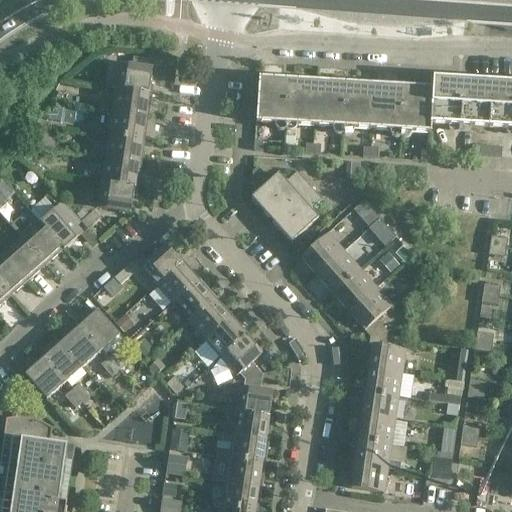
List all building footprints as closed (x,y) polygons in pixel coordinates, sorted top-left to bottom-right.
[(119,65),(115,89),(148,94),(152,70),(148,69),(149,60),(133,58),(131,67),(119,65)] [(255,124),(285,126),(288,76),(282,76),(282,81),(258,80),(255,124)] [(285,126),(314,127),(316,83),(293,82),(293,77),(288,76),(285,126)] [(430,125),(459,127),(462,77),(456,77),(456,82),(437,81),(436,92),(432,92),(430,125)] [(459,127),(487,128),(490,84),(467,82),(467,78),(462,77),(459,127)] [(314,127),(342,129),(345,80),(340,80),(339,84),(316,83),(314,127)] [(342,129),(371,131),(374,86),(350,85),(351,80),(345,80),(342,129)] [(371,131),(400,133),(403,83),(397,83),(397,88),(374,86),(371,131)] [(403,83),(400,133),(430,134),(430,125),(432,92),(431,92),(431,90),(408,89),(408,84),(403,83)] [(487,128),(511,129),(511,85),(490,84),(487,128)] [(148,94),(115,89),(112,113),(148,118),(150,103),(147,102),(148,94)] [(55,91),(50,100),(57,104),(62,95),(55,91)] [(50,108),(49,120),(72,124),(74,111),(50,108)] [(112,113),(110,122),(108,136),(141,141),(142,133),(146,134),(148,118),(112,113)] [(139,149),(141,141),(108,136),(105,160),(141,166),(143,150),(139,149)] [(254,142),(253,152),(262,152),(262,142),(254,142)] [(486,157),(486,147),(472,147),(471,156),(486,157)] [(501,148),(486,147),(486,157),(500,158),(501,148)] [(428,162),(429,153),(429,152),(420,152),(420,162),(428,162)] [(26,157),(22,163),(34,170),(42,178),(47,173),(39,165),(26,157)] [(139,181),(141,166),(105,160),(101,184),(134,189),(135,181),(139,181)] [(350,172),(359,173),(360,164),(351,164),(350,172)] [(285,183),(278,175),(269,182),(257,169),(252,173),(252,185),(258,192),(251,199),(271,221),(309,187),(296,173),(285,183)] [(358,181),(359,173),(350,172),(350,181),(358,181)] [(4,182),(0,185),(0,192),(8,201),(15,195),(4,182)] [(130,213),(134,189),(101,184),(97,208),(130,213)] [(321,201),(309,187),(271,221),(291,243),(318,219),(310,211),(321,201)] [(47,197),(30,212),(40,223),(64,250),(82,234),(76,228),(81,223),(63,202),(58,207),(57,207),(47,197)] [(368,209),(363,202),(353,211),(358,217),(368,209)] [(368,211),(360,219),(367,228),(376,220),(368,211)] [(99,219),(93,212),(81,223),(87,230),(99,219)] [(374,236),(384,227),(379,221),(368,230),(374,236)] [(43,263),(49,258),(52,261),(64,250),(40,223),(22,239),(43,263)] [(316,277),(343,253),(327,234),(302,256),(308,263),(305,265),(316,277)] [(489,247),(505,249),(507,241),(491,238),(489,247)] [(43,263),(22,239),(3,255),(28,282),(40,272),(37,269),(43,263)] [(164,247),(140,269),(156,287),(181,265),(164,247)] [(504,258),(505,249),(489,247),(488,256),(504,258)] [(335,293),(359,271),(343,253),(316,277),(326,289),(329,286),(335,293)] [(387,254),(379,261),(390,273),(398,266),(387,254)] [(28,282),(3,255),(0,257),(0,287),(7,295),(13,290),(16,293),(28,282)] [(189,269),(186,271),(181,265),(156,287),(172,305),(200,281),(189,269)] [(132,275),(126,268),(114,279),(120,286),(132,275)] [(348,313),(375,289),(359,271),(335,293),(340,299),(337,301),(348,313)] [(207,295),(210,293),(200,281),(172,305),(188,323),(212,301),(207,295)] [(483,286),(482,294),(498,297),(500,288),(483,286)] [(391,307),(375,289),(348,313),(358,325),(361,323),(367,329),(364,331),(369,338),(387,333),(387,332),(376,321),(391,307)] [(498,297),(482,294),(481,303),(497,306),(498,297)] [(221,305),(218,307),(212,301),(188,323),(204,341),(231,317),(221,305)] [(82,320),(85,322),(79,327),(101,352),(119,336),(95,309),(82,320)] [(239,331),(242,328),(231,317),(204,341),(219,358),(244,337),(239,331)] [(123,318),(115,324),(123,333),(131,327),(123,318)] [(73,333),(70,330),(58,341),(83,368),(101,352),(79,327),(73,333)] [(401,375),(404,351),(384,348),(387,333),(369,338),(368,346),(372,346),(370,355),(367,354),(365,370),(401,375)] [(476,334),(475,343),(491,345),(492,336),(476,334)] [(236,377),(239,375),(243,380),(261,375),(251,364),(261,355),(244,337),(219,358),(236,377)] [(46,351),(49,354),(43,360),(65,384),(83,368),(58,341),(46,351)] [(155,352),(145,341),(138,348),(147,358),(155,352)] [(491,345),(475,343),(474,352),(490,354),(491,345)] [(463,384),(467,353),(455,351),(450,382),(463,384)] [(125,366),(114,353),(107,359),(118,372),(125,366)] [(100,365),(111,378),(118,372),(107,359),(100,365)] [(34,362),(22,373),(46,401),(65,384),(43,360),(37,365),(34,362)] [(165,367),(158,360),(149,368),(156,375),(165,367)] [(365,394),(397,399),(401,375),(365,370),(362,386),(366,386),(365,394)] [(268,416),(272,393),(259,391),(262,375),(261,375),(243,380),(244,381),(243,389),(239,388),(236,412),(268,416)] [(183,390),(174,379),(166,385),(175,396),(183,390)] [(469,381),(468,390),(484,393),(485,384),(469,381)] [(82,404),(89,398),(78,386),(71,392),(82,404)] [(483,402),(484,393),(468,390),(466,399),(483,402)] [(71,392),(64,398),(75,410),(82,404),(71,392)] [(430,394),(428,403),(459,407),(460,399),(446,397),(446,394),(442,393),(442,396),(430,394)] [(357,417),(394,423),(397,399),(365,394),(364,402),(360,402),(357,417)] [(186,406),(176,404),(174,420),(184,421),(186,406)] [(271,426),(267,425),(268,416),(236,412),(232,436),(268,441),(271,426)] [(358,442),(390,447),(394,423),(357,417),(355,433),(359,434),(358,442)] [(0,511),(64,511),(66,506),(64,506),(64,508),(57,507),(63,464),(71,465),(74,450),(49,446),(51,431),(41,425),(29,422),(17,420),(5,422),(2,443),(4,444),(4,443),(11,444),(0,511)] [(462,428),(461,437),(477,440),(478,431),(462,428)] [(443,430),(441,442),(454,444),(456,431),(443,430)] [(262,457),(266,457),(268,441),(232,436),(228,459),(261,464),(262,457)] [(185,453),(187,439),(171,437),(169,451),(185,453)] [(476,449),(477,440),(461,437),(459,446),(476,449)] [(353,449),(350,465),(387,470),(398,472),(402,473),(403,464),(399,464),(388,462),(390,447),(358,442),(357,450),(353,449)] [(437,454),(435,467),(450,469),(452,457),(437,454)] [(168,457),(165,475),(183,477),(186,460),(168,457)] [(261,464),(228,459),(225,483),(261,489),(264,473),(260,473),(261,464)] [(350,490),(383,495),(387,470),(350,465),(348,480),(352,481),(350,490)] [(427,477),(425,486),(447,489),(448,481),(427,477)] [(261,489),(225,483),(221,507),(252,511),(253,511),(255,504),(259,505),(261,489)] [(173,498),(175,487),(164,485),(163,490),(163,495),(162,496),(173,498)] [(174,511),(176,503),(162,501),(160,511),(174,511)]
